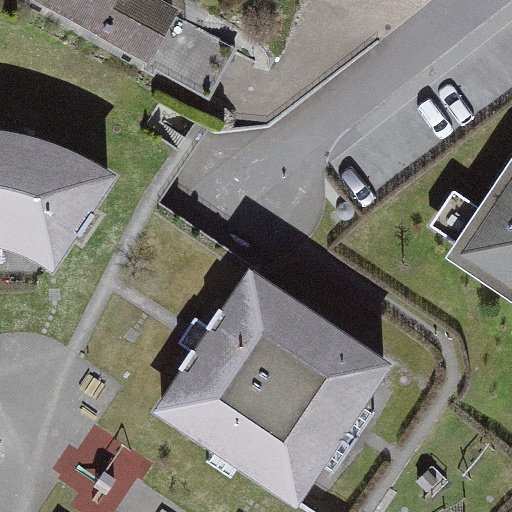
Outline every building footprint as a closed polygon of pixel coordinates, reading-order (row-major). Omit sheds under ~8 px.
[(167,64),(193,10),(172,0),(43,0),(42,3),(167,64)] [(72,275),(137,177),(86,149),(25,130),(0,129),(0,242),(8,243),(41,257),(72,275)] [(511,183),(494,210),(468,193),(442,231),(468,249),(459,263),(511,297),(511,183)] [(315,511),(413,363),(267,267),(170,416),(260,477),(314,511),(315,511)] [(234,511),(314,511),(260,477),(234,511)]
